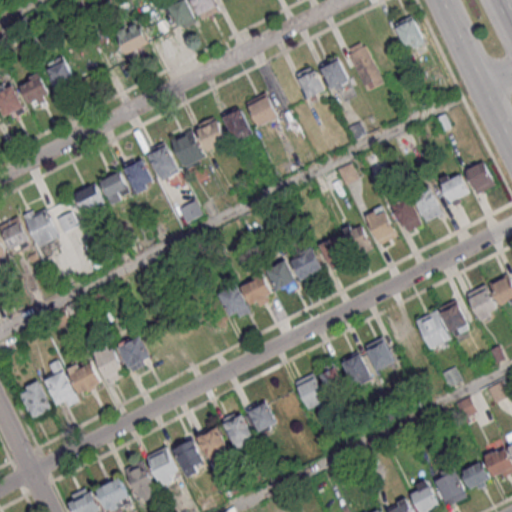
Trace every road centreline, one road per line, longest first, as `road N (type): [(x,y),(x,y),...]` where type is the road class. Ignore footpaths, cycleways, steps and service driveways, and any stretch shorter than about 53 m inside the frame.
road 1 (residential): [(0,487),(511,222)]
road 2 (residential): [(0,176),(343,0)]
road 3 (tertiary): [(440,0),(511,140)]
